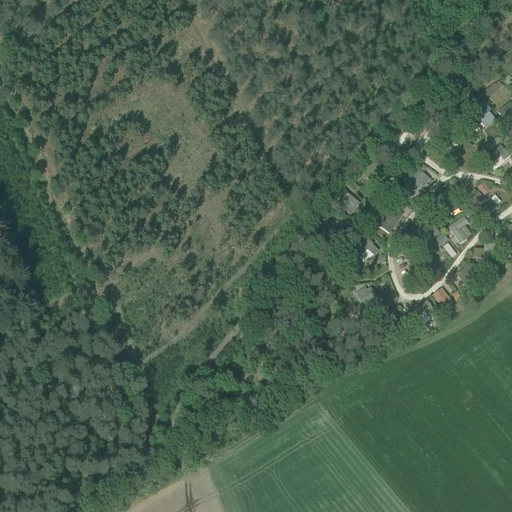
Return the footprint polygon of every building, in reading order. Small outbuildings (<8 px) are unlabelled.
[(467,88),(453,74),(441,85),(450,96),(453,93),(457,98),(467,88)] [(485,99),(498,90),(495,85),(482,94),(485,99)] [(495,120),(488,112),(491,110),(484,103),(478,109),(480,111),(471,118),(478,127),(481,124),(485,129),(495,120)] [(511,138),(511,137),(511,110),(502,119),(509,128),(505,132),(511,138)] [(401,124),(388,141),(399,149),(404,142),(400,139),(408,129),(401,124)] [(456,154),(464,141),(452,133),(439,152),(446,157),(451,151),(456,154)] [(497,138),(485,146),(489,150),(500,143),(497,138)] [(467,143),(462,149),(467,152),(472,146),(467,143)] [(500,147),(483,161),(488,167),(489,167),(499,157),(504,162),(511,154),(511,149),(509,147),(504,151),(500,147)] [(442,159),(448,165),(451,161),(444,157),(442,159)] [(373,159),(361,173),(366,177),(378,163),(373,159)] [(418,171),(406,186),(408,187),(409,188),(412,191),(414,191),(419,185),(425,177),(420,172),(418,171)] [(349,181),(345,185),(354,193),(358,188),(349,181)] [(483,183),(477,189),(484,197),(490,191),(483,183)] [(458,211),(446,192),(435,200),(445,216),(447,218),(458,211)] [(473,196),(466,203),(481,220),(483,219),(484,219),(487,217),(487,216),(489,214),(497,207),(489,199),(486,202),(485,200),(478,193),(474,197),(473,196)] [(351,217),(361,205),(346,194),(336,206),(351,217)] [(396,200),(391,206),(398,211),(402,206),(396,200)] [(404,216),(392,209),(379,228),(390,236),(404,216)] [(468,210),(463,214),(467,219),(472,215),(468,210)] [(445,216),(441,219),(445,225),(449,222),(447,218),(445,216)] [(459,230),(467,224),(462,217),(448,228),(460,245),(467,240),(459,230)] [(415,241),(426,232),(432,239),(439,234),(429,219),(410,234),(415,241)] [(511,227),(510,227),(500,251),(508,254),(511,244),(511,227)] [(442,235),(436,240),(441,246),(447,241),(442,235)] [(368,240),(352,256),(357,261),(359,259),(364,263),(371,256),(373,257),(378,252),(372,246),(373,245),(369,241),(368,240)] [(496,251),(496,246),(483,246),(483,251),(472,251),(472,260),(497,260),(497,251),(496,251)] [(505,259),(498,267),(504,273),(511,265),(505,259)] [(261,284),(274,268),(270,264),(256,280),(261,284)] [(481,286),(466,269),(455,278),(463,287),(467,284),(474,292),(481,286)] [(494,269),(491,275),(498,279),(501,274),(494,269)] [(378,308),(367,292),(366,289),(356,295),(369,314),(378,308)] [(452,303),(441,289),(431,296),(442,311),(452,303)] [(468,294),(464,289),(459,294),(462,298),(468,294)] [(457,293),(452,296),(455,302),(460,299),(457,293)] [(417,318),(424,312),(430,321),(437,316),(426,301),(412,311),(417,318)] [(405,325),(396,310),(385,317),(394,332),(405,325)] [(414,319),(410,313),(404,317),(408,323),(414,319)]
